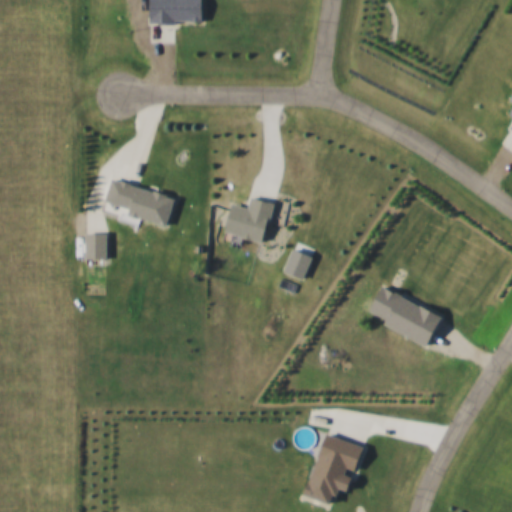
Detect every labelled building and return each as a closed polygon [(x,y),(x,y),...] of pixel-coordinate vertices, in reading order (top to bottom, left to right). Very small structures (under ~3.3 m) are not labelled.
[(199,0),(145,0),(146,20),(199,21),(199,0)] [(102,208),(165,223),(171,195),(108,180),(102,208)] [(228,203),(221,232),(261,241),(270,201),(248,196),(245,207),(228,203)] [(103,232),(82,232),(82,257),(103,257),(103,232)] [(427,344),(439,314),(376,287),(363,316),(427,344)] [(300,496),(326,505),(332,487),(344,491),(358,445),(320,433),(300,496)]
